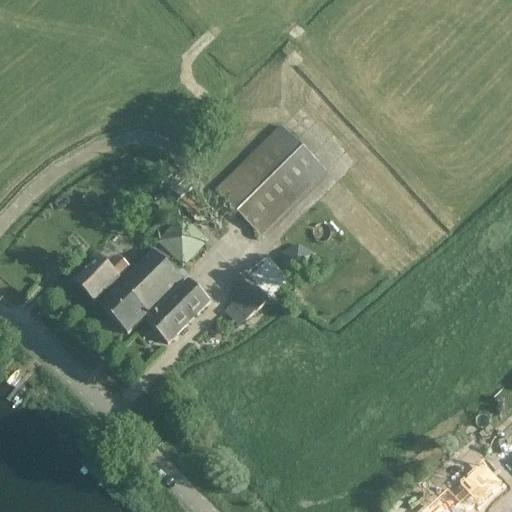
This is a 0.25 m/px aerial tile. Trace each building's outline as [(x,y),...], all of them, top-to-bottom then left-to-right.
[(323,173),(280,130),(218,192),(260,235),(323,173)] [(174,204),(189,189),(176,176),(171,181),(169,179),(159,189),(174,204)] [(167,344),(208,304),(188,283),(156,315),(151,309),(180,281),(153,253),(99,305),(127,333),(142,318),(167,344)] [(117,261),(107,271),(98,262),(76,284),(94,301),(116,279),(126,269),(117,261)] [(246,324),(271,302),(247,275),(232,288),(240,297),(230,306),(246,324)] [(461,511),(445,494),(425,511),(461,511)]
